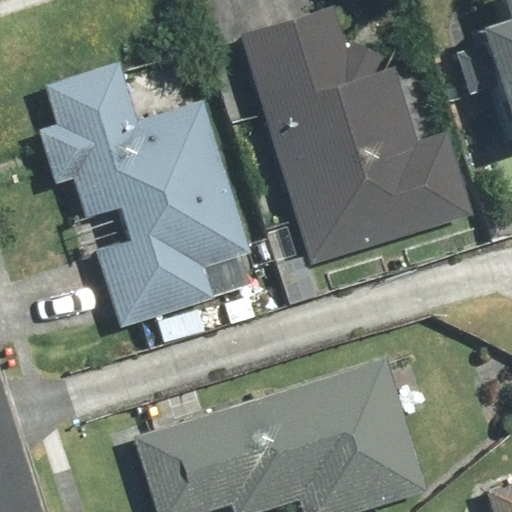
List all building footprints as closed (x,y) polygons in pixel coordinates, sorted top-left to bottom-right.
[(511,0),(473,0),(474,2),(440,14),(488,158),(511,149),(511,0)] [(323,11),(222,44),(300,275),(465,221),(431,120),(395,132),(372,65),(344,75),(323,11)] [(105,65),(18,95),(102,332),(249,280),(186,106),(127,127),(105,65)] [(370,354),(114,444),(138,511),(272,511),(286,507),(287,511),(353,511),(419,489),(370,354)] [(511,511),(511,485),(465,500),(469,511),(511,511)]
